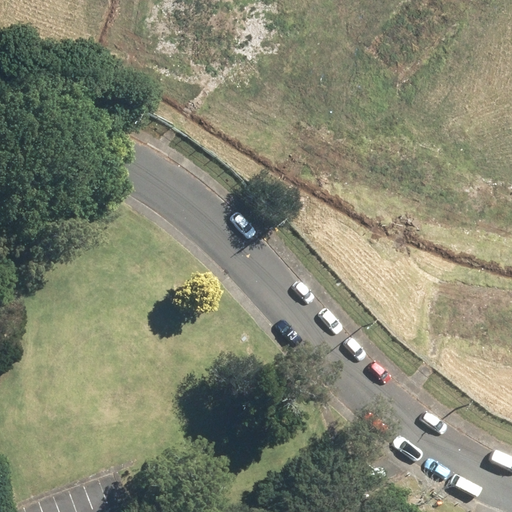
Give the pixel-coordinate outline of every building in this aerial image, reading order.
[(159,0),(159,42),(205,43),(205,59),(256,60),(256,42),(303,43),(303,0),(159,0)] [(398,0),(358,44),(400,83),(478,0),(398,0)] [(417,201),(413,230),(511,243),(511,195),(423,183),(428,152),(302,134),(295,184),(416,201),(417,201)] [(87,298),(41,296),(37,394),(84,396),(84,412),(136,414),(137,397),(183,399),(187,300),(136,298),(137,286),(87,284),(87,298)] [(421,340),(511,354),(511,304),(429,291),(421,340)]
